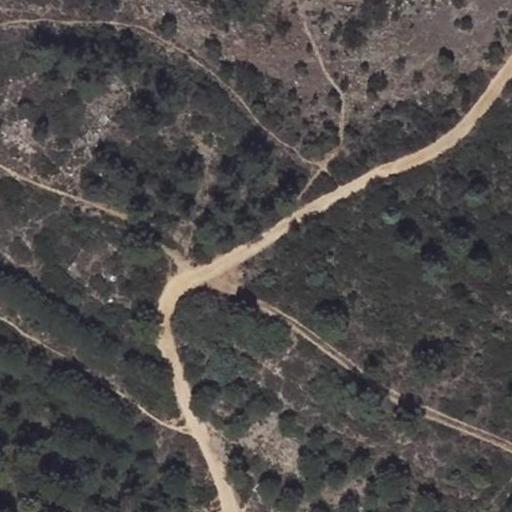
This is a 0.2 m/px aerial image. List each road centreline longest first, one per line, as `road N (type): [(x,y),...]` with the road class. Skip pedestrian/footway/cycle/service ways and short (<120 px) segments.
road 1 (track): [(226,511),(164,347),(157,305),(167,289),(365,172),(439,145),(511,53)]
road 2 (track): [(196,429),(0,318)]
